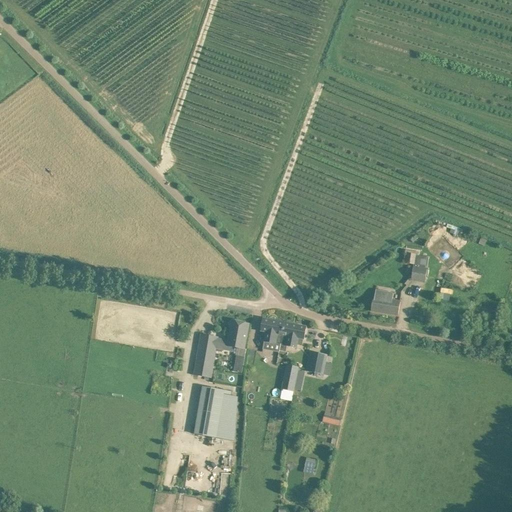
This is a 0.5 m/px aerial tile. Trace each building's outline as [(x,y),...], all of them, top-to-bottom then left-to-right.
[(442,238),(433,247),(438,252),(435,254),(449,269),(461,258),(442,238)] [(414,264),(411,280),(425,282),(427,269),(429,257),(419,256),(415,255),(414,264)] [(374,297),(371,311),(398,316),(401,301),(392,300),(393,293),(376,290),(375,297),(374,297)] [(276,343),(281,344),(285,322),(263,318),(261,331),(266,332),(264,342),(276,344),(276,343)] [(201,335),(199,351),(210,353),(212,353),(212,352),(211,352),(212,345),(216,346),(216,348),(229,350),(229,346),(232,347),(233,347),(244,349),(248,324),(233,321),(229,341),(218,339),(218,338),(201,335)] [(307,327),(285,322),(281,344),(286,345),(285,346),(297,348),(298,344),(299,338),(303,339),(304,339),(307,327)] [(326,361),(327,355),(312,352),(307,371),(315,373),(314,376),(324,378),(325,375),(323,374),(326,361)] [(197,359),(194,375),(211,378),(214,362),(208,361),(197,359)] [(243,373),(244,365),(236,364),(234,372),(243,373)] [(298,370),(299,367),(286,364),(286,365),(284,374),(284,376),(281,389),(282,389),(293,392),(294,392),(295,389),(298,370)] [(195,434),(223,439),(231,396),(231,392),(225,391),(204,387),(195,434)] [(270,411),(276,412),(279,413),(281,407),(271,405),(270,411)] [(331,417),(332,413),(325,412),(325,415),(324,415),(322,422),(335,425),(338,426),(339,426),(341,419),(340,419),(337,418),(331,417)] [(280,446),(265,445),(264,453),(279,454),(280,446)] [(315,468),(317,460),(307,458),(305,466),(315,468)]
